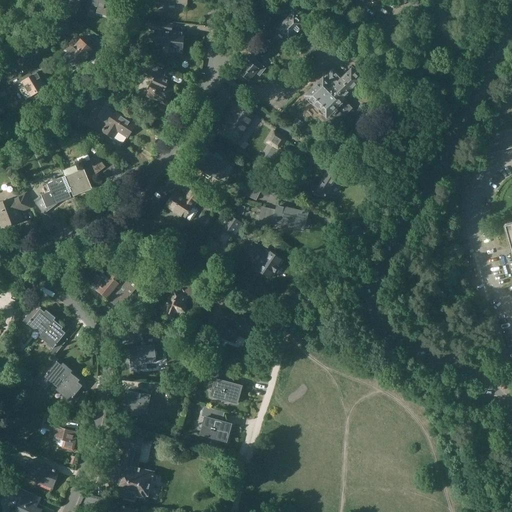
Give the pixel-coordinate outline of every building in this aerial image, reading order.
[(98,7),(96,13),(108,16),(112,0),(93,0),(92,5),(98,7)] [(289,8),(294,12),(278,29),(289,40),(310,18),(292,5),(289,8)] [(182,52),(184,32),(169,31),(169,24),(152,22),(151,30),(155,30),(154,44),(170,45),(170,51),(182,52)] [(315,56),(328,43),(319,34),(306,48),(315,56)] [(81,38),(69,52),(78,60),(74,64),(79,69),(99,45),(89,38),(85,42),(81,38)] [(430,40),(420,60),(432,66),(442,46),(430,40)] [(115,56),(119,63),(126,59),(122,52),(115,56)] [(257,61),(254,64),(249,60),(239,73),(240,74),(239,75),(243,78),(244,77),(249,81),(255,73),(260,76),(266,68),(257,61)] [(101,64),(104,69),(110,67),(107,61),(101,64)] [(147,68),(142,78),(153,83),(147,96),(160,102),(161,99),(168,103),(175,87),(167,83),(166,84),(162,82),(167,70),(152,63),(150,69),(147,68)] [(324,78),(323,78),(305,95),(308,98),(307,98),(307,100),(310,103),(312,103),(313,103),(319,109),(319,111),(322,114),(324,114),(327,117),(327,116),(336,125),(353,108),(344,99),(345,99),(343,97),(361,79),(352,69),(342,79),(333,70),(324,78)] [(26,100),(47,87),(38,72),(22,81),(25,86),(20,89),(26,100)] [(58,77),(63,86),(68,83),(61,75),(58,77)] [(511,76),(499,99),(499,107),(484,134),(489,154),(511,148),(511,76)] [(382,86),(380,84),(373,91),(388,107),(399,96),(386,83),(382,86)] [(237,141),(252,117),(236,107),(231,114),(229,113),(224,121),(226,122),(221,130),(237,141)] [(60,115),(66,121),(70,117),(64,111),(60,115)] [(135,125),(115,111),(103,129),(103,130),(103,131),(113,138),(118,131),(127,137),(135,125)] [(62,118),(56,125),(68,135),(73,129),(62,118)] [(306,124),(298,118),(294,123),(302,129),(306,124)] [(274,132),(267,142),(279,150),(285,139),(274,132)] [(204,155),(203,157),(202,156),(201,156),(200,156),(199,156),(198,156),(197,156),(197,157),(196,157),(195,157),(195,158),(194,159),(194,160),(193,161),(193,162),(193,163),(194,164),(194,165),(194,166),(195,167),(196,168),(204,173),(202,176),(208,179),(209,176),(211,177),(212,175),(220,180),(220,179),(223,174),(227,177),(233,168),(207,151),(204,155)] [(327,173),(319,185),(311,180),(311,179),(307,186),(306,186),(323,197),(324,195),(325,196),(326,194),(335,179),(339,182),(343,175),(331,167),(330,168),(327,165),(331,160),(320,153),(313,164),(327,173)] [(76,165),(64,169),(66,176),(72,193),(74,196),(93,189),(89,180),(106,167),(98,156),(91,161),(91,160),(86,162),(87,164),(78,171),(76,165)] [(257,171),(255,175),(264,182),(267,178),(257,171)] [(42,199),(36,203),(44,214),(72,193),(66,176),(53,181),(48,184),(51,192),(43,197),(42,199)] [(193,205),(201,194),(192,188),(187,194),(182,191),(182,192),(177,189),(166,205),(185,218),(189,220),(192,220),(198,211),(197,208),(193,205)] [(13,198),(0,203),(0,219),(3,228),(22,221),(18,211),(30,207),(25,195),(14,199),(13,198)] [(260,222),(259,226),(266,227),(267,223),(275,225),(275,221),(292,224),(292,225),(300,227),(300,226),(304,227),(307,213),(298,211),(298,207),(291,206),(282,204),(281,207),(278,206),(277,212),(269,210),(263,209),(260,222)] [(241,223),(229,215),(221,226),(234,234),(241,223)] [(219,245),(211,240),(200,256),(209,262),(219,245)] [(267,249),(254,241),(250,247),(264,257),(256,268),(271,278),(283,260),(267,249)] [(120,275),(110,267),(105,274),(103,273),(100,276),(98,274),(92,281),(93,282),(90,285),(98,291),(99,290),(106,297),(114,288),(119,292),(123,286),(116,281),(120,275)] [(120,308),(141,282),(125,269),(120,275),(116,281),(123,286),(119,292),(114,288),(106,297),(120,308)] [(184,305),(190,290),(181,287),(179,292),(174,290),(168,305),(163,303),(161,309),(162,310),(160,315),(163,316),(162,317),(170,320),(172,320),(175,315),(180,317),(181,312),(185,312),(187,307),(184,305)] [(12,321),(17,323),(22,310),(17,308),(12,321)] [(28,324),(41,335),(42,335),(54,320),(56,318),(46,310),(44,312),(40,309),(35,315),(31,311),(23,321),(27,325),(28,324)] [(238,334),(246,337),(249,329),(253,321),(244,317),(236,314),(233,322),(225,319),(222,325),(224,326),(222,329),(219,328),(220,326),(209,321),(204,333),(217,339),(218,336),(226,340),(227,339),(234,342),(238,334)] [(41,335),(39,337),(53,348),(48,354),(53,358),(63,345),(66,342),(63,339),(62,338),(64,335),(66,333),(62,330),(62,329),(62,328),(63,327),(62,327),(54,320),(42,335),(41,335)] [(133,370),(131,371),(144,370),(144,369),(143,369),(142,362),(146,362),(147,363),(157,362),(157,361),(156,361),(156,359),(164,358),(163,346),(163,344),(159,344),(157,330),(143,331),(145,346),(129,347),(129,348),(131,348),(133,362),(132,362),(133,370)] [(205,347),(199,344),(196,350),(203,352),(205,347)] [(53,380),(60,386),(72,370),(63,362),(61,364),(57,361),(52,367),(48,363),(34,381),(39,385),(38,385),(39,386),(40,384),(44,388),(46,390),(46,389),(51,382),(51,383),(52,382),(51,382),(53,380)] [(203,372),(205,365),(199,363),(197,370),(203,372)] [(215,368),(212,378),(216,379),(211,396),(219,398),(220,399),(221,400),(222,401),(223,402),(224,402),(226,402),(227,402),(228,402),(229,402),(230,401),(237,403),(242,386),(227,382),(230,372),(215,368)] [(0,390),(3,384),(4,385),(6,382),(5,381),(9,374),(0,369),(0,390)] [(80,380),(71,373),(73,371),(72,370),(60,386),(57,390),(70,401),(69,402),(74,406),(85,392),(80,388),(83,386),(78,382),(80,380)] [(151,392),(152,390),(170,392),(169,394),(170,394),(171,385),(152,383),(152,384),(154,384),(154,390),(151,390),(151,392)] [(138,412),(142,412),(148,414),(151,395),(128,391),(125,410),(135,411),(135,409),(139,410),(138,412)] [(205,417),(201,434),(209,436),(210,437),(210,438),(211,439),(212,440),(213,440),(214,440),(215,441),(216,441),(217,441),(218,440),(219,440),(220,440),(227,441),(231,424),(217,420),(220,410),(204,406),(201,416),(205,417)] [(45,414),(42,427),(52,429),(54,429),(55,423),(65,425),(66,419),(45,414)] [(52,429),(50,438),(64,442),(63,449),(72,452),(77,434),(72,433),(72,431),(64,429),(65,425),(55,423),(54,429),(52,429)] [(112,430),(108,444),(120,446),(120,447),(121,447),(124,452),(124,453),(122,463),(138,467),(139,465),(142,453),(139,453),(143,438),(112,430)] [(23,477),(53,488),(59,472),(56,470),(53,469),(48,468),(48,469),(44,468),(45,466),(30,460),(23,477)] [(153,474),(151,471),(138,467),(122,463),(116,487),(120,488),(118,496),(135,500),(136,495),(145,497),(145,495),(148,496),(153,474)] [(41,498),(16,487),(8,484),(6,490),(13,493),(21,497),(15,511),(41,511),(42,510),(37,507),(41,498)]
